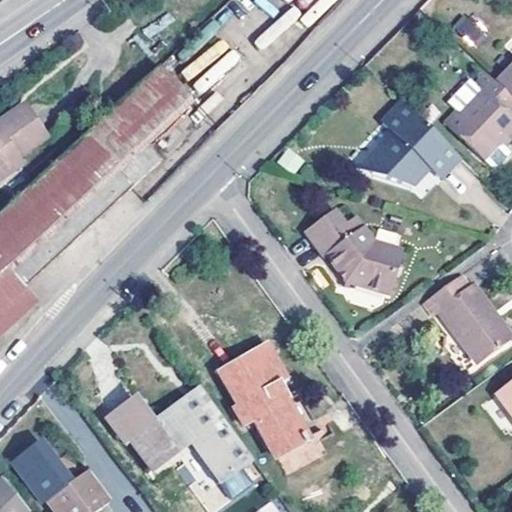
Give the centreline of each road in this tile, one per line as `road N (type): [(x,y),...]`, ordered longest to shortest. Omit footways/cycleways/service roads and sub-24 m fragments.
road 1 (residential): [(211,178),(457,511)]
road 2 (tertiary): [(0,397),(211,178)]
road 3 (tertiary): [(211,178),(384,0)]
